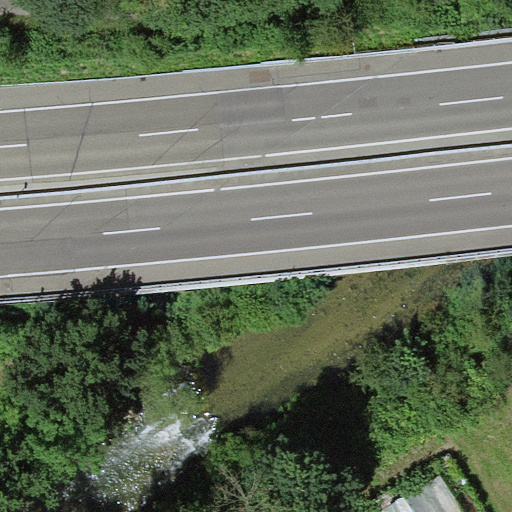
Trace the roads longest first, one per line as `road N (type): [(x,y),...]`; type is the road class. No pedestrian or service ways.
road 1 (track): [(511,54),(169,288),(0,374)]
road 2 (motorway): [(0,242),(511,191)]
road 3 (motorway): [(511,93),(0,144)]
road 4 (track): [(0,3),(184,31),(298,0)]
